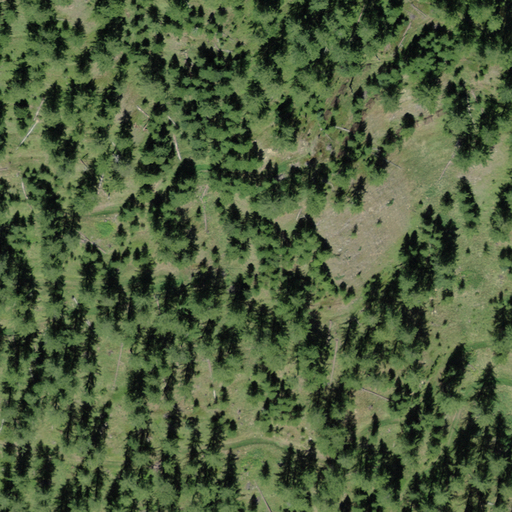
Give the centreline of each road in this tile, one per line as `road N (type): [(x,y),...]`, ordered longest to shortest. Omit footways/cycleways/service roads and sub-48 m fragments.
road 1 (track): [(511,337),(481,332),(447,349),(425,379),(322,434),(262,424),(123,445),(38,435),(0,421)]
road 2 (track): [(0,258),(62,273),(185,266),(188,274),(71,310),(0,320)]
road 3 (track): [(271,153),(196,156),(155,182),(105,195),(0,199)]
road 4 (track): [(393,511),(409,479),(441,447),(474,382),(511,380)]
